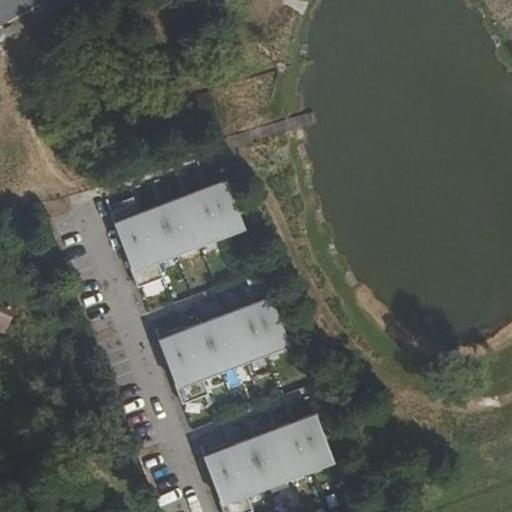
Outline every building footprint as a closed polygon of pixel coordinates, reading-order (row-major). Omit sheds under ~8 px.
[(138,235),(121,243),(146,308),(167,300),(161,285),(180,277),(178,273),(201,264),(203,269),(223,261),(221,256),(252,244),(246,229),(253,226),(249,216),(242,219),(235,200),(139,238),(138,235)] [(0,334),(7,339),(18,318),(24,321),(29,310),(0,294),(0,334)] [(183,332),(159,342),(185,405),(215,394),(210,379),(228,372),(226,367),(250,358),(252,362),(272,355),(270,350),(290,343),(284,327),(291,325),(288,317),(281,320),(274,302),(184,336),(183,332)] [(18,318),(7,339),(13,342),(24,321),(18,318)] [(229,444),(203,454),(226,511),(254,511),(249,497),(268,489),(267,485),(290,476),(292,480),(312,473),(310,468),(335,460),(327,439),(334,437),(324,412),(230,447),(229,444)]
